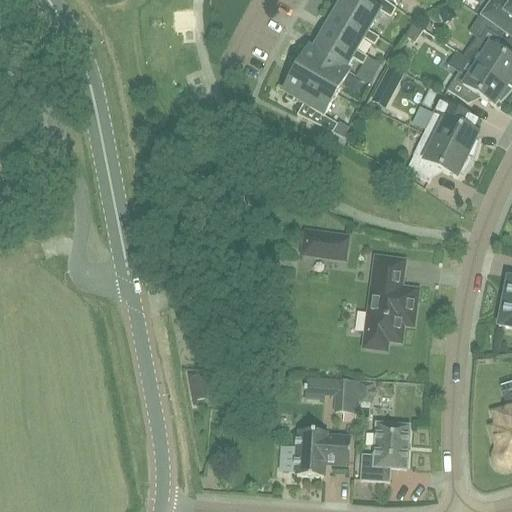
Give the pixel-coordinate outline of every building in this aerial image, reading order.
[(358,0),(343,0),(335,14),(368,33),(380,13),(391,19),(396,10),(380,0),(379,0),(374,9),(358,0)] [(511,2),(510,7),(500,0),(493,0),(481,17),(511,39),(511,2)] [(368,33),(335,14),(324,34),(357,53),(364,41),(374,47),(375,46),(379,40),(368,33)] [(508,45),(487,31),(480,41),(477,39),(463,59),(476,68),(511,91),(511,61),(501,55),(508,45)] [(313,53),(345,72),(352,60),(363,67),(367,59),(357,53),(324,34),(313,53)] [(350,74),(345,72),(313,53),(308,50),(299,66),(298,66),(291,78),(292,79),(282,95),(303,107),(296,117),(332,135),(337,127),(323,118),(333,102),(334,103),(337,97),(341,91),(340,90),(350,74)] [(367,59),(363,67),(376,74),(380,67),(367,59)] [(511,92),(511,91),(476,68),(468,80),(459,74),(447,92),(468,106),(475,96),(494,109),(498,103),(500,105),(511,92)] [(385,71),(379,82),(393,89),(399,79),(385,71)] [(424,137),(473,161),(478,144),(475,143),(478,137),(458,126),(463,116),(440,104),(424,137)] [(473,161),(424,137),(406,174),(429,185),(436,171),(457,181),(460,175),(462,176),(465,172),(473,161)] [(303,254),(344,260),(347,238),(306,233),(303,254)] [(386,343),(386,342),(400,343),(402,326),(412,327),(416,293),(399,291),(403,264),(376,261),(366,339),(366,340),(366,342),(366,343),(367,345),(368,346),(369,348),(371,349),(372,350),(374,350),(376,350),(378,350),(379,350),(381,349),(383,348),(384,346),(385,345),(386,343)] [(507,281),(498,328),(500,329),(500,328),(511,330),(511,282),(509,282),(509,281),(507,281)] [(189,388),(200,385),(198,378),(187,380),(189,388)] [(337,383),(336,397),(335,415),(342,415),(342,424),(355,425),(357,384),(337,383)] [(359,386),(358,404),(371,405),(372,386),(359,386)] [(203,401),(202,393),(190,396),(192,404),(203,401)] [(498,428),(492,430),(498,450),(496,453),(495,456),(494,460),(495,463),(497,466),(499,468),(502,469),(506,469),(509,468),(511,466),(511,465),(511,399),(503,402),(506,412),(494,415),(498,428)] [(390,471),(406,472),(408,429),(376,427),(374,459),(362,458),(361,483),(389,485),(390,471)] [(282,450),(281,474),(297,475),(296,478),(323,480),(324,465),(333,466),(333,467),(348,468),(350,441),(326,440),(326,436),(299,434),(299,438),(294,437),(293,451),(282,450)]
